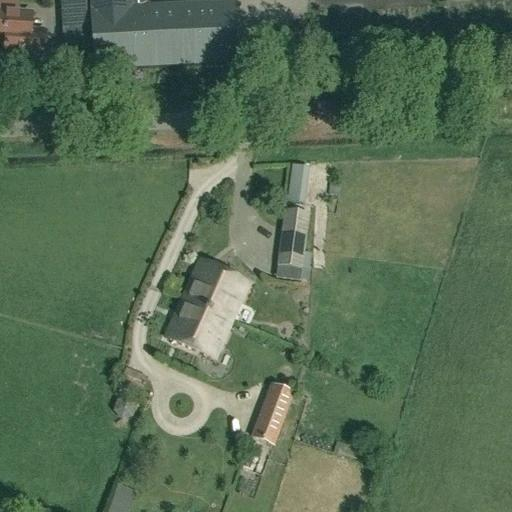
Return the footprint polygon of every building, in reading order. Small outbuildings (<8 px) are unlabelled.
[(143,0),(90,0),(91,12),(90,12),(93,72),(229,65),(228,40),(233,39),(231,5),(148,9),(144,9),(143,0)] [(0,11),(0,41),(16,43),(15,57),(43,59),(44,44),(37,43),(38,30),(31,30),(32,13),(0,11)] [(300,283),(311,215),(285,211),(277,280),(300,283)] [(200,262),(181,304),(231,326),(250,284),(200,262)] [(215,362),(231,326),(181,304),(166,340),(215,362)] [(270,385),(251,439),(275,448),(295,394),(270,385)]
